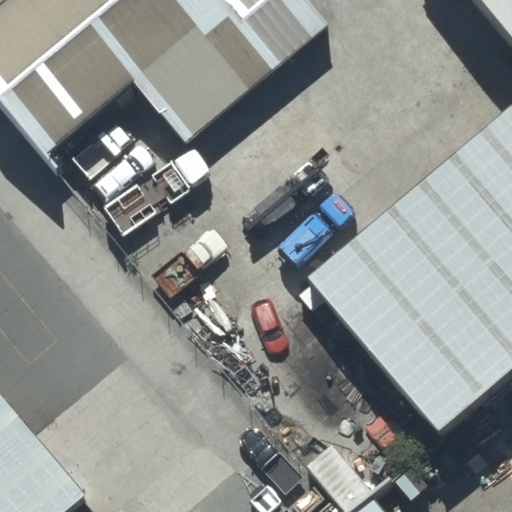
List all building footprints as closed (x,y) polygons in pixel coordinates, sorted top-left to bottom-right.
[(255,30),(230,0),(0,0),(0,90),(22,117),(115,41),(166,102),(255,30)] [(511,0),(462,0),(511,59),(511,0)] [(511,142),(327,295),(446,438),(511,382),(511,142)] [(0,511),(58,511),(96,481),(0,367),(0,511)] [(394,511),(345,452),(272,511),(394,511)]
